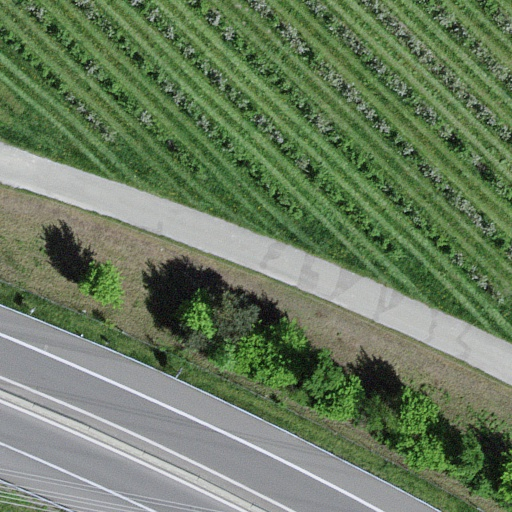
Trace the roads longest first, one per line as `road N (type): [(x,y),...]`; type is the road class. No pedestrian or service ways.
road 1 (unclassified): [(0,163),(252,248),(511,366)]
road 2 (motorway): [(349,511),(0,351)]
road 3 (motorway): [(0,427),(187,511)]
